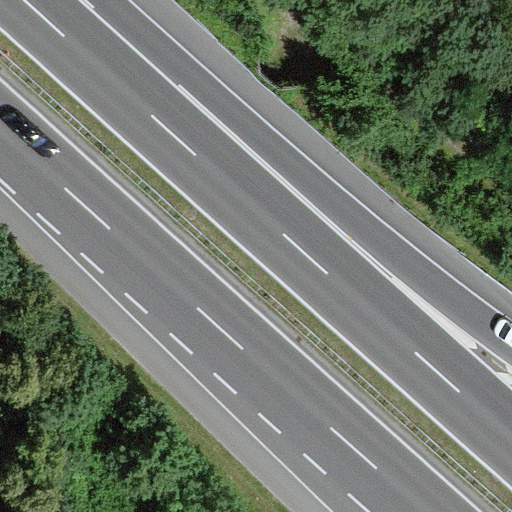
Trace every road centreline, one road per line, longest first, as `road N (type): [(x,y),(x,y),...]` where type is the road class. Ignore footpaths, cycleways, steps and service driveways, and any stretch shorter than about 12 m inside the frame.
road 1 (motorway): [(511,445),(10,0)]
road 2 (motorway): [(0,126),(420,511)]
road 3 (motorway): [(511,348),(101,0)]
road 4 (track): [(0,363),(44,303),(305,27)]
road 5 (track): [(511,190),(272,0)]
